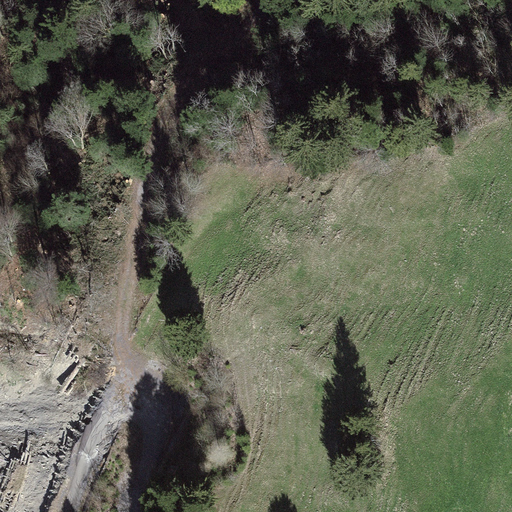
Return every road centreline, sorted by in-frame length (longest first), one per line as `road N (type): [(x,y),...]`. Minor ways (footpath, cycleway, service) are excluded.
road 1 (track): [(123,395),(131,201),(173,108),(239,36),(258,0)]
road 2 (unclassified): [(50,511),(104,413),(123,395),(147,415),(133,465),(134,511)]
